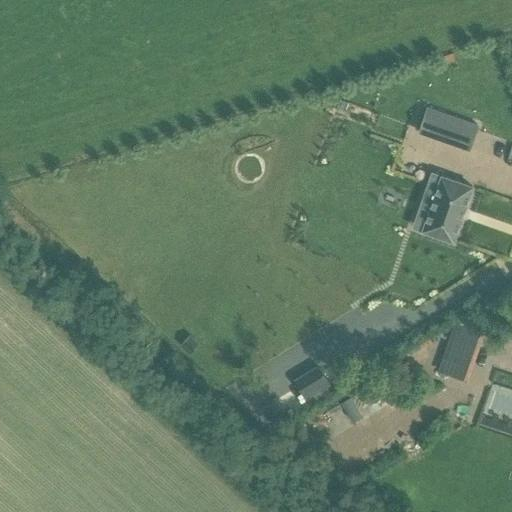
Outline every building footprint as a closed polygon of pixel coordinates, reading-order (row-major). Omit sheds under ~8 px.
[(420,131),(469,149),(478,124),(429,107),(420,131)] [(473,186),(432,172),(424,197),(433,200),(423,230),(454,241),(473,186)] [(479,332),(455,324),(451,335),(475,343),(479,332)] [(366,330),(352,337),(363,358),(378,351),(366,330)] [(443,359),(439,371),(463,379),(467,367),(443,359)] [(307,399),(316,394),(304,373),(294,379),(307,399)]
